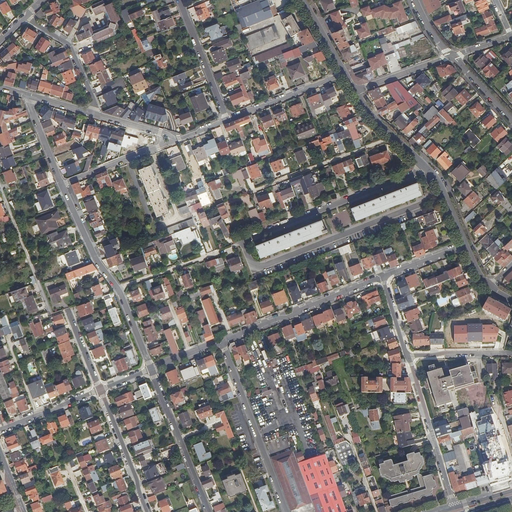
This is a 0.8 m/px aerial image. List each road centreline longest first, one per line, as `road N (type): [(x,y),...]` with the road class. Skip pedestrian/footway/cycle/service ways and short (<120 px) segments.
road 1 (residential): [(425,201),(258,265),(240,239),(425,166)]
road 2 (residential): [(222,343),(285,511)]
road 3 (residential): [(222,343),(383,276)]
road 4 (residential): [(408,357),(454,506)]
road 5 (residential): [(247,191),(393,137)]
road 6 (residential): [(210,511),(151,369)]
road 7 (residential): [(51,314),(0,186)]
road 8 (residential): [(99,389),(147,511)]
road 9 (residential): [(179,0),(227,119)]
road 10 (residential): [(180,137),(61,184)]
road 11 (residential): [(344,73),(227,119)]
road 12 (residential): [(26,16),(69,44),(95,101),(92,112)]
road 13 (residential): [(61,184),(120,292)]
